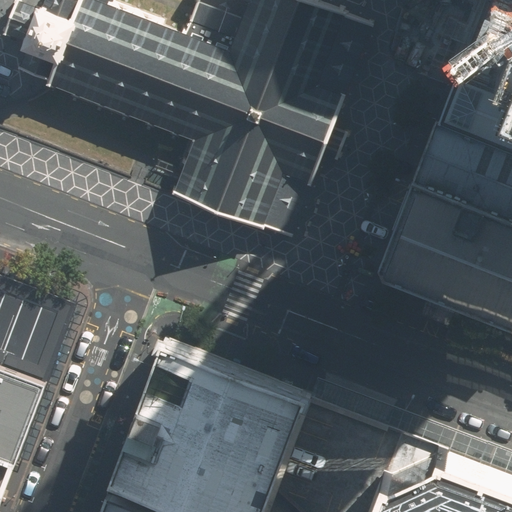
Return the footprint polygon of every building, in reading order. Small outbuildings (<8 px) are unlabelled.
[(265,226),(292,236),(313,182),(324,153),(337,158),(348,130),(334,124),(346,92),(373,22),(347,12),(314,0),(198,0),(187,31),(115,4),(116,0),(46,0),(44,6),(29,0),(17,0),(5,32),(30,42),(21,65),(52,76),(50,83),(150,121),(195,138),(185,164),(175,192),(265,226)] [(511,0),(484,0),(458,70),(511,90),(511,0)] [(511,96),(461,78),(444,126),(511,151),(511,96)] [(511,151),(444,126),(423,181),(511,215),(511,151)] [(511,215),(423,181),(384,276),(511,324),(511,215)] [(0,474),(47,350),(0,332),(0,474)] [(116,477),(205,511),(266,511),(314,391),(171,335),(116,477)] [(113,485),(111,493),(163,511),(370,511),(387,468),(442,443),(362,410),(314,391),(266,511),(205,511),(116,477),(113,485)] [(511,511),(511,467),(442,443),(387,468),(370,511),(511,511)] [(163,511),(111,493),(104,511),(163,511)]
